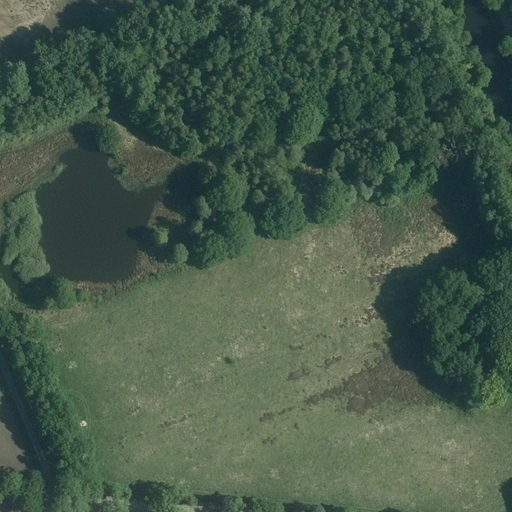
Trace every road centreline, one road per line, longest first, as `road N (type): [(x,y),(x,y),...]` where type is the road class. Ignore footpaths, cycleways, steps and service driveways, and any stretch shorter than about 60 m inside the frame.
road 1 (unclassified): [(57,497),(0,357)]
road 2 (tertiary): [(196,511),(57,497)]
